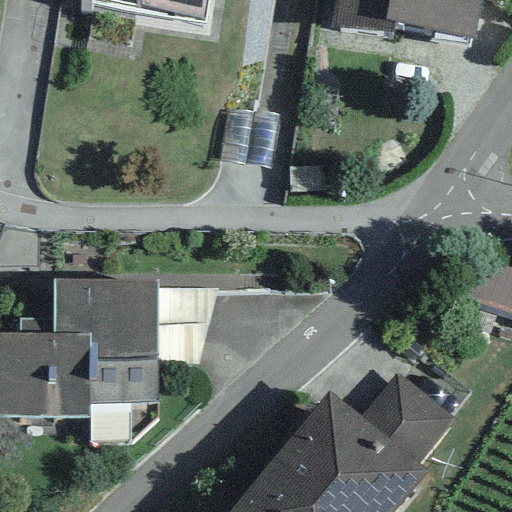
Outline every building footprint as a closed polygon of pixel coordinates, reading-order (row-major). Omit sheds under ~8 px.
[(81,0),(80,11),(90,13),(91,10),(202,26),(206,0),(81,0)] [(481,0),(334,0),(328,37),(391,48),(393,35),(473,48),(481,0)] [(511,272),(468,259),(455,298),(511,321),(511,272)] [(158,290),(53,289),(53,344),(0,343),(0,422),(87,423),(87,411),(157,411),(157,373),(158,292),(158,290)] [(216,292),(158,292),(157,373),(196,371),(216,292)] [(357,425),(330,403),(239,511),(406,511),(430,483),(416,471),(453,426),(396,378),(357,425)]
